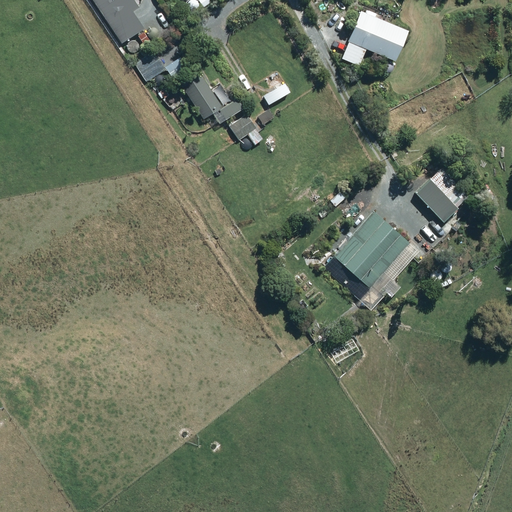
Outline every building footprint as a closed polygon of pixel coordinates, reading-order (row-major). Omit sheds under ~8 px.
[(133,0),(93,0),(122,42),(143,28),(131,10),(138,6),(133,0)] [(360,5),(340,56),(358,63),(365,47),(393,58),(404,27),(372,14),(374,11),(360,5)] [(144,32),(138,36),(143,44),(149,40),(144,32)] [(155,49),(136,61),(149,79),(167,67),(155,49)] [(201,71),(182,83),(203,117),(223,105),(201,71)] [(157,92),(161,98),(166,95),(162,88),(157,92)] [(263,123),(275,115),(270,108),(258,115),(263,123)] [(264,136),(245,112),(227,126),(238,140),(244,135),(252,145),(264,136)] [(219,129),(223,127),(229,123),(227,119),(221,123),(221,124),(217,127),(219,129)] [(434,185),(430,188),(435,196),(439,193),(444,200),(455,193),(450,186),(452,185),(446,177),(444,178),(440,172),(429,179),(434,185)] [(371,210),(332,255),(368,287),(407,242),(371,210)] [(422,247),(426,253),(431,249),(427,243),(422,247)] [(396,285),(389,279),(388,278),(381,286),(389,293),(396,285)]
